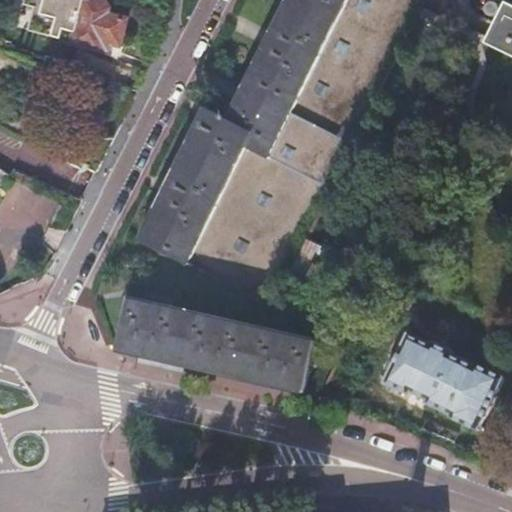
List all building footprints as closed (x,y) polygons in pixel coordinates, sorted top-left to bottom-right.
[(72,31),(70,41),(104,49),(106,41),(117,43),(123,17),(104,13),(105,8),(100,1),(96,0),(23,0),(22,4),(33,7),(27,30),(56,37),(59,27),(72,31)] [(169,185),(141,241),(263,303),(292,248),(330,172),(361,113),(393,50),(417,0),(290,0),(230,120),(208,108),(174,176),(169,185)] [(502,16),(503,15),(503,14),(503,13),(503,12),(503,10),(503,9),(502,8),(501,7),(500,6),(499,6),(496,12),(490,9),(489,10),(489,11),(489,13),(489,14),(490,15),(490,16),(491,17),(492,18),(493,19),(494,19),(496,19),(497,19),(498,19),(499,19),(500,18),(501,17),(502,16)] [(507,17),(511,11),(500,6),(501,7),(502,8),(503,9),(503,10),(503,12),(503,13),(503,14),(503,15),(507,17)] [(421,19),(439,28),(444,17),(426,8),(421,19)] [(511,11),(507,17),(495,43),(511,51),(511,11)] [(0,174),(0,190),(10,180),(8,178),(0,174)] [(314,265),(304,284),(326,296),(335,277),(320,269),(323,261),(326,262),(330,260),(332,256),(330,252),(328,251),(332,244),(333,244),(339,242),(342,236),(331,230),(314,265)] [(314,265),(299,258),(290,276),(304,284),(314,265)] [(118,354),(304,398),(316,345),(130,301),(118,354)] [(411,334),(386,383),(453,416),(452,418),(478,430),(505,377),(478,364),(476,365),(454,355),(459,345),(437,334),(432,344),(411,334)] [(330,380),(325,390),(332,393),(337,383),(330,380)]
